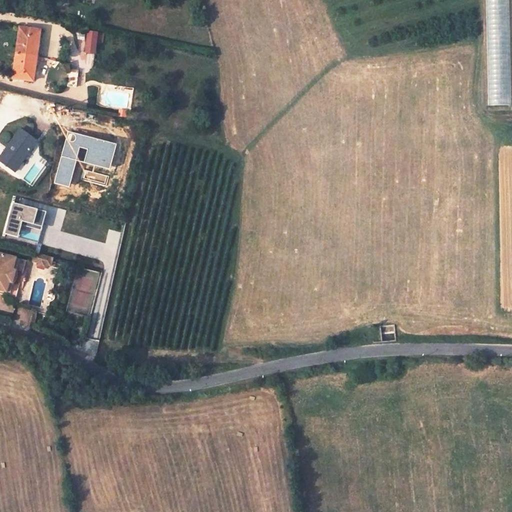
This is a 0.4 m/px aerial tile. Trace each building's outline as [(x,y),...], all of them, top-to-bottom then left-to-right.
[(509,35),(508,0),(487,0),(490,104),(511,104),(509,35)] [(38,58),(39,50),(40,50),(41,50),(41,49),(40,49),(42,33),(22,30),(19,56),(38,58)] [(90,30),(87,53),(98,54),(101,31),(90,30)] [(19,56),(16,81),(36,83),(38,67),(39,67),(37,67),(38,58),(19,56)] [(78,89),(80,73),(72,72),(70,87),(78,89)] [(35,145),(19,132),(0,157),(0,165),(11,175),(35,145)] [(12,201),(4,235),(41,243),(49,209),(12,201)] [(0,256),(0,294),(7,297),(17,261),(0,256)] [(36,264),(53,269),(56,260),(38,256),(36,264)]
